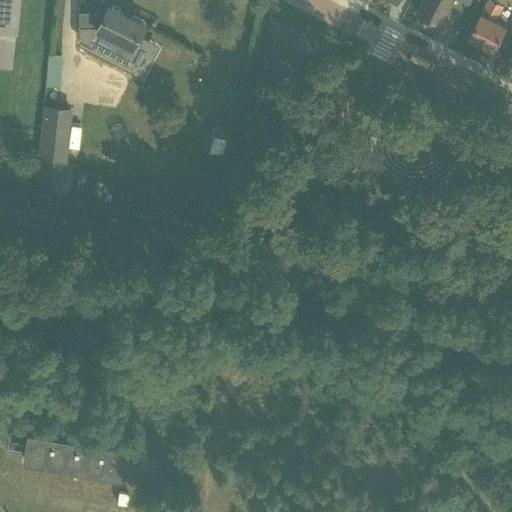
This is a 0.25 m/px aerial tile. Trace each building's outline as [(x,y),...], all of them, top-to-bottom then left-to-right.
[(421,0),(416,11),(439,24),(451,0),(421,0)] [(501,5),(500,4),(502,0),(485,0),(467,38),(492,51),(505,26),(493,21),(501,5)] [(0,3),(0,21),(11,23),(12,4),(0,3)] [(132,19),(115,10),(108,6),(106,12),(80,12),(80,30),(98,30),(96,33),(131,50),(144,25),(141,23),(143,21),(134,16),(132,19)] [(63,53),(49,52),(46,84),(60,85),(63,53)] [(69,109),(59,108),(46,107),(38,179),(62,182),(69,109)] [(246,124),(239,136),(257,146),(263,133),(246,124)] [(326,229),(317,211),(304,217),(313,235),(326,229)] [(122,477),(126,453),(126,452),(29,436),(25,461),(122,477)]
